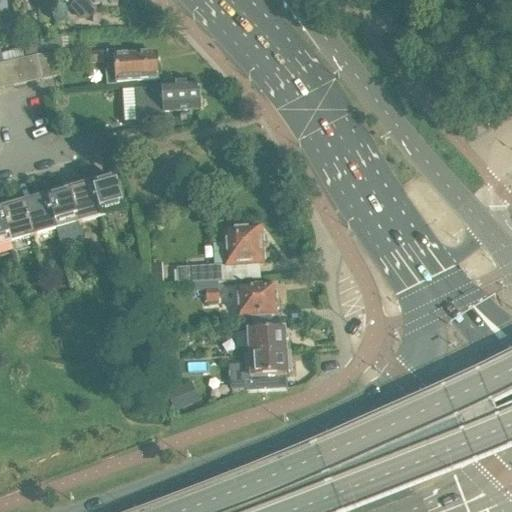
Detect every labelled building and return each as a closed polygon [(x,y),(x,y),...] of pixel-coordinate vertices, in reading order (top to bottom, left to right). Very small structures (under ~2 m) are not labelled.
[(74,0),(71,8),(82,19),(88,19),(95,12),(96,7),(116,8),(116,1),(117,0),(74,0)] [(69,11),(60,36),(77,28),(69,11)] [(41,42),(43,54),(44,57),(52,56),(62,55),(62,51),(62,48),(61,40),(46,42),(41,42)] [(22,45),(24,58),(42,54),(40,42),(22,45)] [(109,72),(107,72),(108,87),(117,86),(117,85),(159,82),(158,80),(162,77),(161,69),(157,67),(156,55),(114,58),(114,51),(107,52),(109,72)] [(89,55),(89,63),(103,62),(103,54),(89,55)] [(37,58),(42,81),(59,77),(55,57),(37,58)] [(37,58),(10,64),(15,87),(42,81),(37,58)] [(3,65),(0,65),(0,75),(3,90),(15,87),(10,64),(3,65)] [(139,91),(140,104),(150,103),(152,123),(165,122),(164,113),(201,111),(201,108),(203,106),(202,101),(200,99),(200,87),(139,91)] [(121,133),(123,144),(139,141),(137,130),(121,133)] [(106,137),(108,148),(123,144),(121,133),(106,137)] [(96,185),(92,186),(102,220),(125,213),(120,195),(121,195),(120,190),(118,191),(115,180),(111,181),(96,186),(96,185)] [(88,188),(70,193),(79,226),(102,220),(92,186),(88,187),(88,188)] [(51,198),(47,199),(56,233),(79,226),(70,193),(51,198)] [(43,201),(25,206),(34,239),(56,233),(47,199),(43,200),(43,201)] [(6,211),(2,212),(12,245),(34,239),(25,206),(6,212),(6,211)] [(0,248),(12,245),(2,212),(0,212),(0,248)] [(225,232),(227,267),(262,265),(260,230),(225,232)] [(222,283),(221,271),(221,267),(177,270),(178,285),(222,283)] [(238,291),(240,318),(275,316),(275,313),(279,310),(278,303),(274,301),(273,289),(238,291)] [(205,292),(206,304),(219,303),(218,292),(205,292)] [(249,348),(250,357),(285,354),(285,345),(288,342),(288,336),(284,334),(284,331),(248,333),(248,334),(239,335),(240,349),(249,348)] [(158,346),(159,363),(179,362),(178,345),(158,346)] [(285,354),(250,357),(245,357),(248,394),(287,391),(286,378),(287,378),(287,376),(290,373),(290,366),(286,364),(285,354)] [(168,392),(175,411),(200,401),(193,382),(168,392)]
